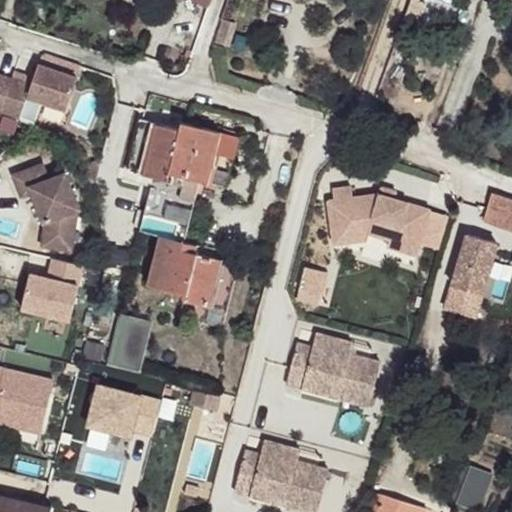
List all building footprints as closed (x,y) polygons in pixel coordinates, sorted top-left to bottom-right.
[(0,118),(15,124),(23,103),(61,117),(73,85),(35,71),(27,92),(0,81),(0,118)] [(140,119),(126,169),(151,176),(148,184),(136,228),(158,234),(182,241),(198,181),(205,182),(218,131),(181,121),(178,128),(143,119),(140,119)] [(218,131),(205,182),(222,187),(236,136),(218,131)] [(40,169),(31,173),(37,188),(45,185),(40,169)] [(126,169),(124,177),(148,184),(151,176),(126,169)] [(31,173),(11,181),(19,201),(29,196),(42,226),(44,226),(41,251),(70,254),(74,213),(76,213),(62,178),(45,185),(37,188),(31,173)] [(491,191),(483,215),(501,221),(510,198),(491,191)] [(501,221),(500,226),(511,230),(511,198),(510,198),(501,221)] [(158,234),(144,284),(179,293),(178,298),(205,306),(217,260),(219,251),(182,241),(158,234)] [(463,235),(441,312),(475,322),(498,245),(463,235)] [(1,259),(0,261),(0,288),(88,311),(95,283),(1,259)] [(178,298),(174,313),(219,325),(237,266),(217,260),(205,306),(178,298)] [(117,314),(105,359),(136,368),(148,323),(117,314)] [(294,346),(284,386),(365,408),(376,365),(365,362),(345,357),(348,345),(313,337),(309,351),(294,346)] [(367,350),(348,345),(345,357),(365,362),(367,350)] [(166,405),(218,408),(219,385),(167,383),(166,405)] [(243,452),(232,493),(306,511),(314,511),(325,471),(314,468),(294,462),(297,451),(262,442),(258,456),(243,452)] [(316,457),(297,451),(294,462),(314,468),(316,457)] [(466,466),(451,504),(471,511),(478,511),(493,476),(466,466)] [(382,494),(375,511),(425,511),(426,510),(382,494)] [(0,511),(50,511),(52,507),(42,505),(0,495),(0,511)]
